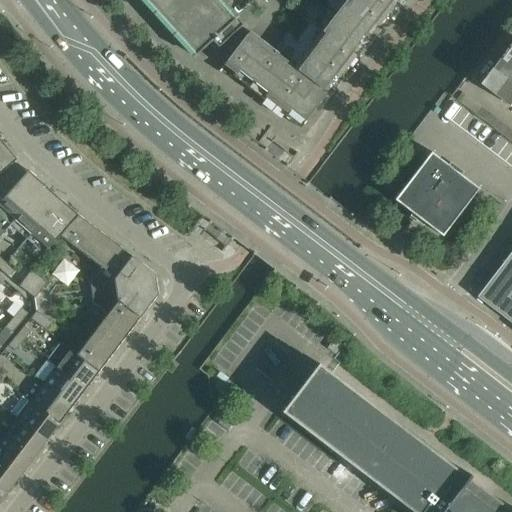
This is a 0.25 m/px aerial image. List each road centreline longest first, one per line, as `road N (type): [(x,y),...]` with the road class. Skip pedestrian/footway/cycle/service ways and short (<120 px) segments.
road 1 (secondary): [(28,0),(126,111),(207,184),(511,420)]
road 2 (secondary): [(511,378),(153,100),(62,0)]
road 3 (residential): [(14,511),(190,281),(35,154),(0,108)]
